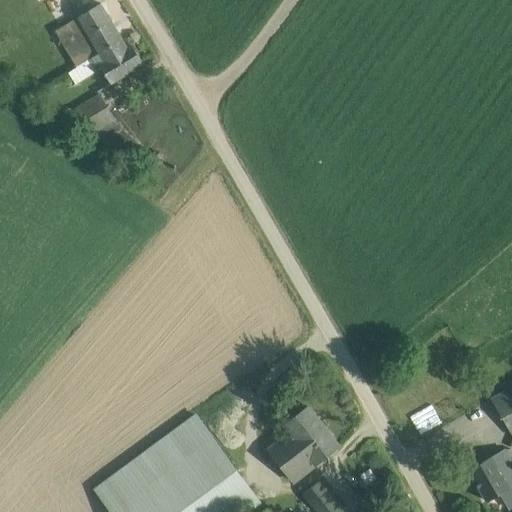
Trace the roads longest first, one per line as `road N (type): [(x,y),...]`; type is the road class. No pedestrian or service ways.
road 1 (unclassified): [(435,511),(135,0)]
road 2 (track): [(281,0),(198,106)]
